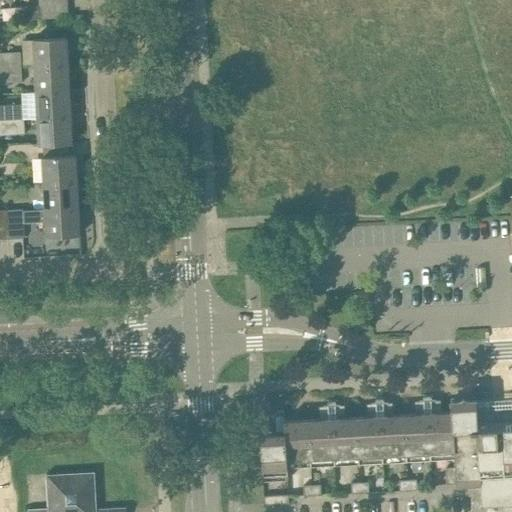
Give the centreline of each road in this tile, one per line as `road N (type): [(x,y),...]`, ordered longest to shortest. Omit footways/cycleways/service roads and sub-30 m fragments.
road 1 (residential): [(0,275),(99,269),(114,250),(101,0)]
road 2 (tertiary): [(180,0),(196,321)]
road 3 (unclassified): [(511,348),(410,353),(321,338)]
road 4 (tertiary): [(206,511),(198,344)]
road 5 (tertiary): [(196,321),(96,330),(67,341)]
road 6 (tertiary): [(67,341),(198,344)]
road 7 (unclassified): [(321,338),(281,319),(196,321)]
road 8 (unclassified): [(198,344),(321,338)]
